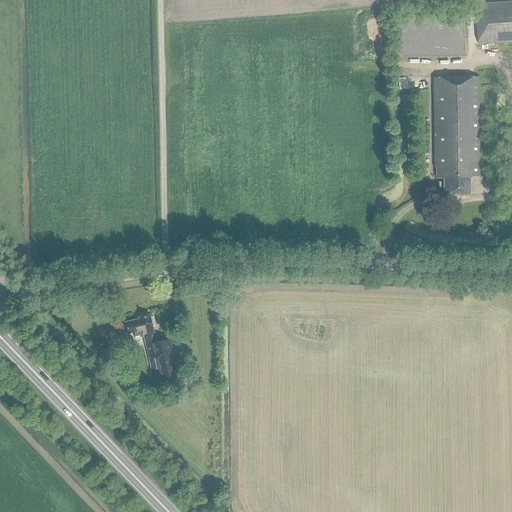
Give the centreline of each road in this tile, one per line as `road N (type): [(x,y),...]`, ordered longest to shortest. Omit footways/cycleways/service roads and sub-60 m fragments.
road 1 (tertiary): [(0,295),(235,263),(511,270)]
road 2 (trunk): [(168,511),(0,336)]
